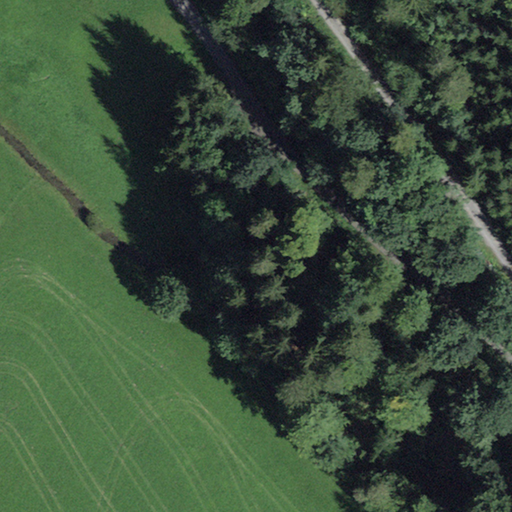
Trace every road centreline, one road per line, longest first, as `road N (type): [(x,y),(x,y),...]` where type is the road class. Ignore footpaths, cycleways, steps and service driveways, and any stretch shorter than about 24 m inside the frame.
road 1 (unclassified): [(511,355),(394,262),(200,0)]
road 2 (unclassified): [(319,0),(422,131),(511,275)]
